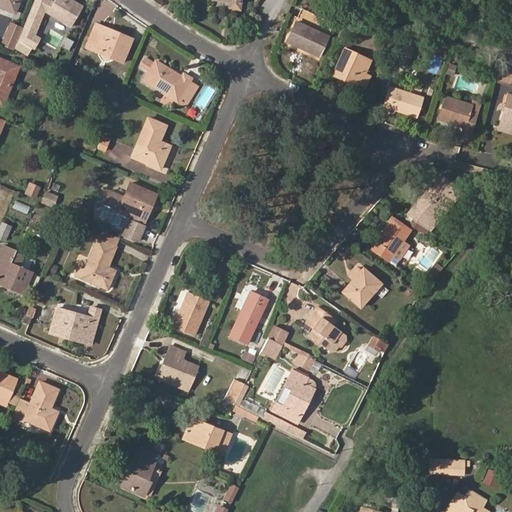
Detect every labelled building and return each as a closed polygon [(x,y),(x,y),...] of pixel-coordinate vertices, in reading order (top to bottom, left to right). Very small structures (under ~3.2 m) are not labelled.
[(20,0),(0,0),(0,7),(16,13),(20,0)] [(72,27),(84,8),(70,0),(55,0),(54,3),(48,0),(35,0),(23,28),(21,34),(18,39),(34,48),(40,39),(34,36),(45,11),(72,27)] [(239,9),(239,0),(224,0),(229,1),(229,8),(239,9)] [(334,23),(302,8),(288,38),(302,44),(300,47),(309,51),(310,50),(319,54),(334,23)] [(11,24),(1,45),(14,50),(18,39),(21,34),(9,29),(11,24)] [(21,34),(23,28),(11,24),(9,29),(21,34)] [(123,62),(132,39),(96,24),(87,47),(99,52),(100,50),(114,56),(113,58),(123,62)] [(393,51),(410,59),(417,44),(399,36),(393,51)] [(69,51),(74,43),(67,38),(61,46),(69,51)] [(288,38),(287,41),(300,47),(302,44),(288,38)] [(362,72),(367,59),(344,48),(332,74),(362,89),(369,75),(364,73),(362,72)] [(99,52),(113,58),(114,56),(100,50),(99,52)] [(18,65),(0,57),(0,104),(2,106),(18,65)] [(183,72),(181,76),(156,60),(143,79),(165,93),(173,99),(184,106),(188,99),(181,94),(190,80),(191,78),(183,72)] [(188,99),(197,85),(190,80),(181,94),(188,99)] [(117,97),(118,94),(121,89),(114,86),(111,94),(117,97)] [(417,116),(423,97),(388,86),(382,104),(417,116)] [(125,96),(128,89),(123,87),(120,94),(125,96)] [(160,99),(169,105),(173,99),(165,93),(160,99)] [(511,95),(508,94),(500,125),(511,127),(511,95)] [(471,109),(473,104),(445,95),(437,119),(462,127),(461,131),(470,134),(478,111),(471,109)] [(159,140),(165,125),(148,117),(132,156),(161,168),(168,151),(156,147),(159,140)] [(105,149),(108,141),(101,138),(98,146),(105,149)] [(168,151),(170,145),(159,140),(156,147),(168,151)] [(449,182),(440,175),(435,181),(444,188),(449,182)] [(110,190),(105,203),(120,209),(122,206),(134,210),(133,214),(124,234),(139,240),(145,225),(143,224),(150,207),(147,206),(152,192),(130,181),(123,196),(110,190)] [(430,230),(461,192),(449,182),(444,188),(435,181),(407,215),(430,230)] [(39,199),(42,190),(35,187),(32,196),(39,199)] [(150,207),(156,193),(152,192),(147,206),(150,207)] [(120,209),(133,214),(134,210),(122,206),(120,209)] [(391,217),(375,241),(377,243),(373,248),(395,264),(411,243),(405,239),(411,230),(391,217)] [(0,240),(5,243),(12,228),(3,223),(0,229),(0,240)] [(115,270),(106,267),(118,236),(101,229),(84,269),(79,267),(76,275),(107,288),(115,270)] [(19,267),(23,255),(2,246),(0,250),(0,267),(0,268),(0,282),(23,293),(31,272),(19,267)] [(381,283),(363,267),(342,291),(360,306),(381,283)] [(247,342),(268,299),(250,291),(230,334),(247,342)] [(178,316),(173,314),(169,323),(194,334),(208,302),(187,293),(178,316)] [(315,323),(312,328),(308,333),(327,348),(341,331),(332,324),(326,320),(330,315),(318,306),(309,318),(315,323)] [(90,307),(88,317),(57,308),(50,332),(82,340),(85,328),(95,330),(100,310),(90,307)] [(21,320),(29,324),(32,317),(24,313),(21,320)] [(332,324),(336,319),(330,315),(326,320),(332,324)] [(309,318),(306,323),(312,328),(315,323),(309,318)] [(203,331),(202,331),(197,343),(202,345),(209,327),(205,325),(203,331)] [(282,343),(287,333),(271,325),(267,336),(269,337),(282,343)] [(82,340),(91,343),(95,330),(85,328),(82,340)] [(384,349),(386,344),(373,334),(368,343),(377,348),(378,345),(384,349)] [(261,352),(274,359),(282,343),(269,337),(261,352)] [(180,358),(183,351),(170,346),(167,354),(171,355),(162,375),(189,386),(197,365),(180,358)] [(251,363),(255,355),(244,350),(240,357),(251,363)] [(293,362),(307,370),(314,360),(299,352),(293,362)] [(167,354),(159,373),(162,375),(171,355),(167,354)] [(0,367),(0,399),(7,402),(8,400),(15,404),(18,396),(11,393),(17,380),(5,374),(4,376),(0,373),(0,369),(1,368),(0,367)] [(17,380),(18,377),(0,369),(0,373),(4,376),(5,374),(17,380)] [(304,384),(307,377),(293,370),(285,385),(292,388),(288,397),(281,393),(272,410),(293,420),(297,414),(301,416),(305,408),(302,406),(312,389),(304,384)] [(21,395),(24,396),(31,379),(28,378),(21,395)] [(234,380),(225,399),(234,404),(244,384),(234,380)] [(30,403),(21,399),(13,416),(23,421),(24,418),(31,421),(32,418),(39,422),(38,424),(50,429),(58,410),(51,407),(58,389),(40,381),(30,403)] [(234,404),(239,406),(249,385),(244,383),(244,384),(234,404)] [(285,385),(281,393),(288,397),(292,388),(285,385)] [(305,408),(314,390),(312,389),(302,406),(305,408)] [(277,426),(280,420),(265,412),(262,418),(271,423),(277,426)] [(223,454),(231,434),(191,418),(185,434),(203,442),(202,445),(223,454)] [(185,434),(183,438),(202,445),(203,442),(185,434)] [(147,480),(156,458),(137,450),(121,485),(145,495),(151,481),(147,480)] [(465,471),(466,459),(438,458),(438,469),(465,471)] [(223,499),(230,503),(237,488),(230,485),(223,499)] [(463,495),(458,503),(453,500),(445,511),(487,511),(488,510),(484,508),(487,503),(466,490),(463,495)] [(463,495),(457,492),(453,500),(458,503),(463,495)]
